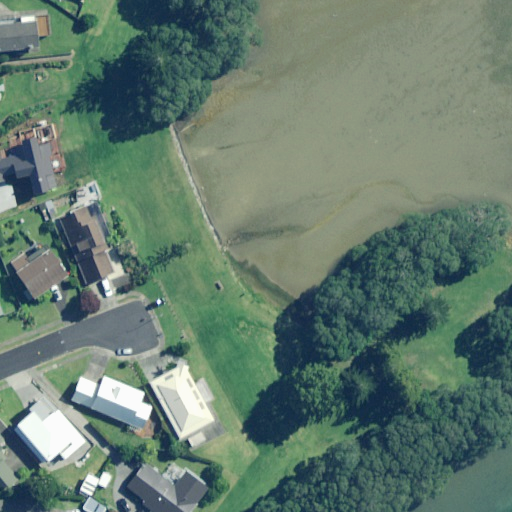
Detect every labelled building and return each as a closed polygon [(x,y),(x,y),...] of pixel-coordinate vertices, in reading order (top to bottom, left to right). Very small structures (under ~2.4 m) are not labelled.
[(37,37),(50,36),(49,15),(0,19),(0,50),(38,48),(37,37)] [(45,175),(52,174),(45,136),(13,142),(16,155),(0,157),(0,180),(30,175),(33,192),(47,190),(45,175)] [(89,282),(115,272),(89,206),(60,218),(74,255),(77,254),(89,282)] [(33,299),(67,277),(48,248),(42,252),(37,244),(9,262),(33,299)] [(213,421),(204,403),(212,398),(202,380),(194,384),(183,364),(148,382),(178,439),(186,435),(192,447),(206,440),(200,428),(213,421)] [(140,402),(143,393),(103,376),(100,385),(80,377),(71,400),(142,429),(151,407),(140,402)] [(65,459),(85,441),(44,395),(22,414),(25,417),(12,428),(44,464),(58,452),(65,459)] [(0,488),(5,489),(20,480),(0,449),(0,443),(3,441),(0,436),(0,488)] [(166,475),(180,474),(178,459),(164,461),(166,475)] [(125,487),(154,509),(151,511),(190,511),(208,488),(186,472),(174,487),(142,464),(125,487)] [(105,488),(112,476),(104,471),(97,483),(105,488)] [(90,511),(93,511),(100,503),(90,496),(83,506),(90,511)]
